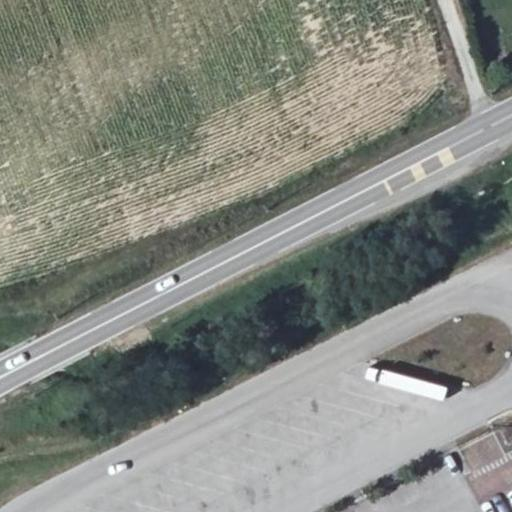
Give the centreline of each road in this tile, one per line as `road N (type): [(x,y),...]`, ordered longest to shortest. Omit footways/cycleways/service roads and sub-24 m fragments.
road 1 (primary): [(511,113),(0,379)]
road 2 (track): [(491,124),(450,0)]
